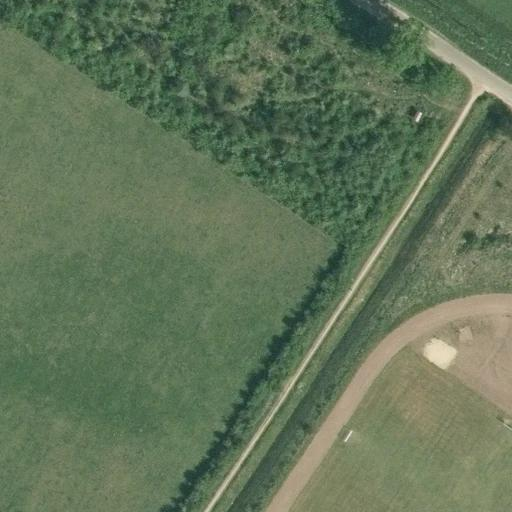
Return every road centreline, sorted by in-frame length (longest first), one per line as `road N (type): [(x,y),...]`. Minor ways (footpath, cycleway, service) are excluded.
road 1 (track): [(204,511),(485,80)]
road 2 (unclassified): [(511,98),(363,0)]
